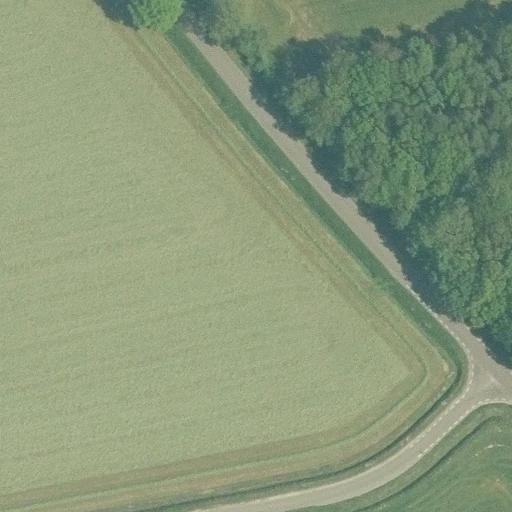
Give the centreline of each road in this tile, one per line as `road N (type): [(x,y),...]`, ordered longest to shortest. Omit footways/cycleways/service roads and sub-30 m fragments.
road 1 (unclassified): [(496,371),(333,201),(171,0)]
road 2 (unclassified): [(496,371),(385,477),(249,511)]
